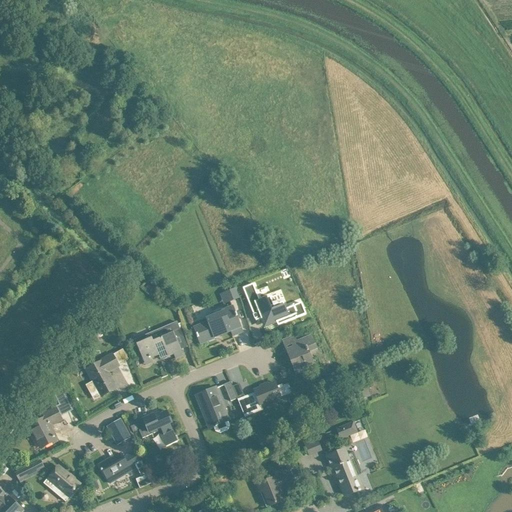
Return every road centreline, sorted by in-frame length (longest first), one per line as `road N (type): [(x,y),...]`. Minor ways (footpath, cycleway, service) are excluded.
road 1 (residential): [(136,504),(196,474),(198,446),(172,385)]
road 2 (track): [(0,428),(102,316)]
